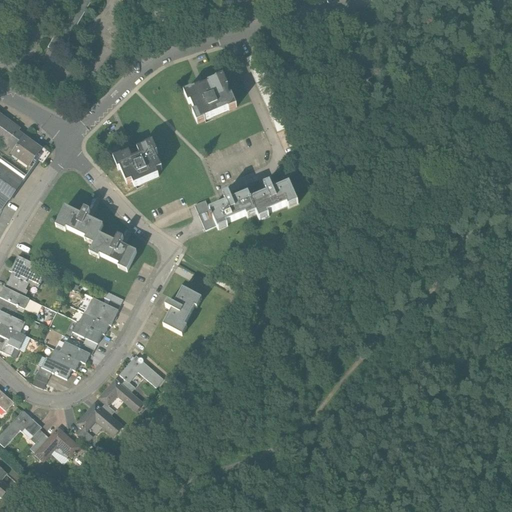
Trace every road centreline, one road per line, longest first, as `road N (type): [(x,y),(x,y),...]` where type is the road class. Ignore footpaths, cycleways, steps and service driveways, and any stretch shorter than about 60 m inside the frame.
road 1 (track): [(511,181),(450,251),(424,301),(351,367),(296,439),(188,482),(170,511)]
road 2 (residential): [(0,370),(41,398),(76,394),(114,358),(175,247),(121,207),(83,161)]
road 3 (residential): [(358,0),(175,49),(71,139)]
road 4 (unknown): [(178,491),(183,460),(243,403),(313,261)]
road 5 (unknown): [(511,76),(409,146),(357,212)]
road 6 (unknown): [(511,406),(464,415),(417,308)]
road 7 (residential): [(71,139),(0,258)]
